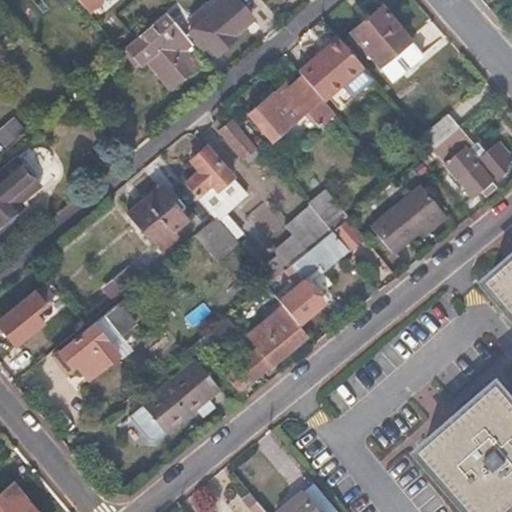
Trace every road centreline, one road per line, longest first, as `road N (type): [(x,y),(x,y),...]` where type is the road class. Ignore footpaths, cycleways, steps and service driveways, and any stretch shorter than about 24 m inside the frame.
road 1 (residential): [(140,511),(511,206)]
road 2 (residential): [(0,276),(328,0)]
road 3 (residential): [(0,399),(95,511)]
